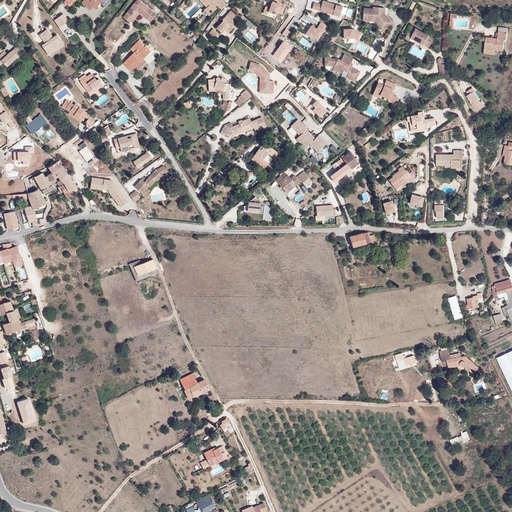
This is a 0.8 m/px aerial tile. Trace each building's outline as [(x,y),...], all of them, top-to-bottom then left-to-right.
[(97,2),(99,3),(102,0),(83,0),(81,2),(90,10),(93,7),(97,2)] [(156,13),(139,0),(135,0),(123,16),(129,21),(137,11),(150,21),(156,13)] [(188,0),(191,3),(194,0),(199,0),(207,7),(204,10),(209,16),(216,9),(215,7),(217,5),(222,11),(226,5),(221,0),(188,0)] [(277,13),(281,14),(284,7),(280,6),(280,5),(272,1),(270,8),(266,6),(263,13),(267,15),(268,11),(277,15),(277,13)] [(314,2),(312,8),(339,17),(342,7),(335,5),(335,6),(332,5),(333,4),(323,1),(321,5),(314,2)] [(364,7),(363,21),(375,22),(381,31),(392,23),(385,13),(385,8),(373,6),(372,8),(364,7)] [(235,16),(230,11),(221,20),(222,21),(216,28),(221,33),(224,30),(228,33),(236,24),(232,19),(235,16)] [(64,14),(55,20),(60,28),(69,22),(64,14)] [(311,26),(306,34),(311,37),(312,35),(317,39),(323,30),(325,31),(328,27),(321,22),(316,29),(311,26)] [(414,33),(409,31),(405,38),(410,41),(412,38),(424,44),(429,35),(430,34),(417,27),(414,33)] [(41,45),(49,56),(64,45),(57,34),(53,37),(48,29),(39,34),(45,43),(41,45)] [(213,30),(209,34),(213,38),(217,33),(213,30)] [(362,34),(353,30),(344,30),(344,38),(354,38),(358,41),(362,34)] [(506,40),(507,32),(498,31),(497,38),(486,37),(484,53),(495,54),(496,50),(503,50),(504,40),(506,40)] [(3,34),(0,40),(5,44),(9,38),(3,34)] [(429,35),(424,44),(429,47),(435,38),(429,35)] [(130,72),(135,67),(143,59),(149,52),(145,47),(139,40),(131,48),(134,52),(122,63),(130,72)] [(19,49),(17,47),(11,52),(10,52),(7,55),(4,51),(0,55),(0,64),(3,62),(6,66),(16,58),(16,57),(19,54),(16,52),(19,49)] [(341,60),(338,58),(331,58),(331,56),(325,56),(325,66),(334,66),(332,69),(341,73),(343,70),(348,73),(346,77),(355,82),(360,71),(352,67),(353,64),(350,63),(353,58),(344,54),(341,60)] [(143,59),(135,67),(138,70),(146,62),(143,59)] [(260,77),(260,92),(273,93),(274,80),(269,80),(269,74),(261,65),(251,62),(249,69),(255,71),(260,77)] [(439,64),(441,73),(444,73),(444,75),(449,73),(448,64),(443,64),(439,64)] [(87,76),(85,74),(79,78),(81,81),(80,82),(88,92),(92,89),(96,86),(98,89),(103,85),(98,79),(96,80),(91,73),(87,76)] [(218,77),(215,77),(215,79),(213,79),(207,79),(208,91),(214,91),(214,87),(222,90),(222,99),(228,99),(228,90),(230,84),(225,82),(225,83),(219,82),(220,79),(219,78),(218,77)] [(378,82),(372,95),(379,98),(380,95),(388,99),(388,100),(396,103),(399,97),(394,95),(395,92),(392,91),(392,89),(394,89),(397,84),(386,79),(384,85),(378,82)] [(475,88),(465,93),(477,112),(486,107),(475,88)] [(242,103),(251,96),(247,90),(238,97),(242,103)] [(65,109),(70,102),(67,100),(62,107),(65,109)] [(317,100),(313,104),(315,107),(313,109),(320,117),(327,110),(317,100)] [(69,112),(74,105),(70,102),(65,109),(69,112)] [(81,120),(84,117),(86,114),(87,112),(79,107),(79,106),(75,103),(74,105),(69,112),(68,114),(73,117),(74,115),(81,120)] [(427,125),(427,126),(436,125),(434,117),(424,119),(422,111),(417,112),(417,114),(406,116),(407,121),(409,121),(410,125),(412,124),(413,130),(422,128),(422,126),(427,125)] [(31,134),(47,122),(41,114),(25,126),(31,134)] [(89,116),(88,119),(85,123),(89,126),(94,119),(89,116)] [(240,127),(242,131),(242,132),(253,127),(255,131),(266,126),(262,116),(251,121),(249,118),(242,121),(242,119),(238,121),(239,123),(233,126),(229,128),(224,125),(221,132),(229,136),(231,131),(240,127)] [(304,131),(306,129),(307,128),(298,119),(291,125),(300,135),(296,138),(301,143),(302,142),(308,136),(304,131)] [(103,131),(106,135),(113,130),(110,125),(103,131)] [(234,135),(242,131),(240,127),(231,131),(229,136),(232,138),(234,135)] [(131,134),(132,137),(135,149),(140,148),(137,133),(131,134)] [(127,135),(118,138),(114,139),(116,149),(120,148),(122,152),(135,149),(132,137),(128,138),(127,135)] [(310,135),(308,136),(302,142),(306,147),(310,143),(317,151),(326,142),(319,135),(315,138),(314,139),(310,135)] [(278,153),(264,141),(260,145),(263,147),(261,149),(259,148),(251,159),(259,165),(268,153),(274,158),(278,153)] [(459,160),(458,150),(454,150),(454,154),(436,154),(436,164),(445,164),(451,165),(451,168),(461,168),(461,160),(459,160)] [(133,161),(138,168),(153,159),(148,151),(133,161)] [(350,152),(332,165),(337,171),(330,176),(334,182),(359,163),(350,152)] [(52,173),(60,167),(59,165),(56,162),(48,167),(50,171),(52,173)] [(155,170),(145,182),(141,179),(135,186),(143,194),(149,186),(150,187),(157,180),(159,181),(163,177),(168,173),(164,165),(155,170)] [(405,179),(408,182),(408,183),(413,178),(406,169),(406,170),(402,166),(398,169),(399,170),(392,176),(393,177),(388,180),(394,188),(405,179)] [(52,173),(55,178),(58,176),(65,172),(60,167),(52,173)] [(305,172),(310,179),(313,176),(308,170),(305,172)] [(34,176),(40,187),(43,193),(53,188),(51,184),(50,184),(46,176),(44,177),(42,172),(39,174),(34,176)] [(285,173),(276,180),(285,190),(294,182),(296,185),(301,181),(305,186),(311,181),(310,179),(305,172),(304,172),(297,177),(295,175),(291,178),(288,175),(287,176),(285,173)] [(46,175),(51,184),(56,180),(55,178),(52,173),(46,175)] [(66,174),(60,179),(57,183),(59,186),(64,183),(71,195),(77,191),(77,187),(66,174)] [(122,195),(112,181),(92,178),(90,186),(107,189),(108,191),(111,189),(112,191),(110,193),(115,200),(122,195)] [(403,186),(408,182),(405,179),(394,188),(395,189),(402,184),(403,186)] [(287,193),(296,185),(294,182),(285,190),(287,193)] [(57,187),(60,191),(61,193),(63,192),(66,198),(71,195),(64,183),(59,186),(57,187)] [(255,197),(254,198),(254,202),(248,202),(248,211),(264,212),(264,203),(263,203),(260,203),(257,198),(263,193),(258,187),(252,192),(255,196),(255,197)] [(33,226),(37,225),(34,208),(46,203),(37,188),(34,190),(28,193),(6,195),(6,198),(16,197),(16,200),(29,198),(32,207),(30,208),(24,209),(28,222),(33,221),(33,226)] [(140,197),(136,190),(129,195),(134,201),(140,197)] [(127,202),(122,195),(115,200),(120,207),(127,202)] [(409,204),(421,206),(423,198),(411,195),(409,204)] [(29,198),(16,200),(16,201),(27,201),(30,208),(32,207),(29,198)] [(383,203),(386,213),(394,211),(392,201),(383,203)] [(444,204),(435,204),(435,210),(436,210),(436,217),(444,217),(444,204)] [(333,205),(316,206),(317,216),(318,216),(324,216),(333,215),(333,205)] [(18,227),(14,211),(4,213),(8,230),(18,227)] [(365,243),(376,240),(374,234),(369,236),(368,232),(364,232),(349,236),(352,246),(365,243)] [(7,247),(8,248),(4,249),(0,250),(0,252),(3,261),(4,263),(12,260),(8,249),(12,247),(10,243),(3,244),(4,248),(7,247)] [(16,246),(12,247),(8,249),(12,260),(14,266),(22,264),(19,252),(17,253),(16,250),(18,250),(16,246)] [(136,281),(158,272),(153,259),(141,263),(139,260),(129,264),(136,281)] [(511,289),(511,283),(510,279),(495,284),(495,286),(492,287),(495,299),(499,298),(498,294),(503,292),(511,289)] [(511,297),(511,289),(503,292),(504,297),(506,299),(511,297)] [(479,307),(478,302),(484,301),(482,293),(478,293),(478,295),(473,296),(474,297),(467,298),(468,304),(466,305),(467,309),(479,307)] [(462,317),(456,296),(449,299),(455,319),(462,317)] [(511,297),(506,299),(508,305),(502,308),(505,316),(509,315),(510,316),(508,317),(509,318),(508,319),(509,321),(511,319),(511,297)] [(7,313),(14,310),(10,301),(3,303),(7,313)] [(17,319),(14,310),(7,313),(10,321),(17,319)] [(3,324),(7,334),(21,329),(19,324),(17,319),(10,321),(3,324)] [(37,330),(35,324),(27,327),(30,332),(32,331),(37,330)] [(0,350),(0,362),(1,365),(10,362),(5,349),(0,350)] [(450,355),(448,349),(439,351),(441,361),(447,360),(448,367),(461,364),(462,365),(463,366),(465,365),(474,373),(479,368),(466,356),(461,357),(460,353),(450,355)] [(511,350),(497,358),(511,390),(511,350)] [(416,363),(414,355),(405,358),(404,356),(398,358),(399,361),(404,359),(406,366),(416,363)] [(4,380),(13,378),(10,366),(1,368),(4,380)] [(197,383),(193,373),(180,380),(185,390),(184,390),(188,398),(202,393),(197,383)] [(197,383),(202,393),(210,389),(204,379),(197,383)] [(216,400),(212,394),(207,397),(210,403),(216,400)] [(232,427),(226,418),(219,423),(224,432),(232,427)] [(469,433),(451,439),(453,446),(471,441),(469,433)] [(207,459),(210,466),(228,458),(222,446),(215,449),(212,451),(212,449),(204,453),(207,459)] [(204,469),(210,466),(207,459),(200,462),(204,469)] [(247,474),(254,471),(251,462),(248,464),(249,466),(244,468),(247,474)] [(198,505),(211,498),(210,495),(196,502),(198,505)] [(216,506),(211,498),(198,505),(199,508),(201,507),(203,511),(206,511),(209,511),(209,509),(216,506)]
